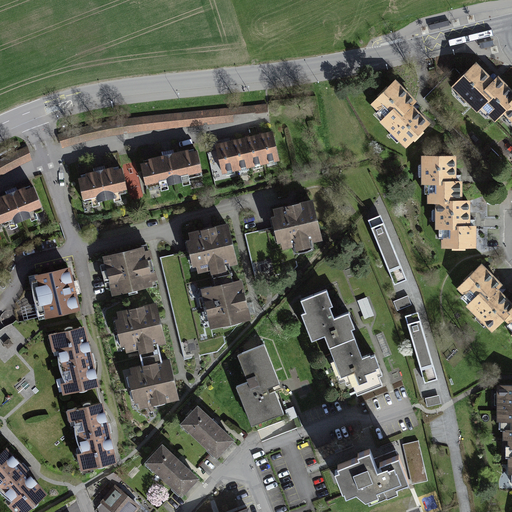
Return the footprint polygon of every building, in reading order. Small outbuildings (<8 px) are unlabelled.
[(501,124),(509,116),(501,108),(511,99),(511,83),(503,75),(498,79),(482,63),(457,88),(483,114),(486,110),(501,124)] [(399,79),(376,103),(390,116),(385,122),(412,148),(436,122),(419,107),(424,102),(399,79)] [(511,99),(501,108),(509,116),(511,118),(511,99)] [(57,135),(61,146),(91,136),(126,130),(165,126),(205,122),(233,119),(232,108),(204,110),(165,114),(123,120),(89,126),(57,135)] [(258,136),(264,163),(279,159),(273,133),(258,136)] [(264,163),(258,136),(244,139),(250,166),(264,163)] [(250,166),(244,139),(230,142),(236,169),(250,166)] [(236,169),(230,142),(216,146),(222,172),(236,169)] [(0,171),(31,156),(27,146),(0,160),(0,171)] [(203,175),(197,151),(189,152),(188,150),(148,159),(149,162),(141,164),(147,188),(166,184),(167,186),(184,182),(183,180),(203,175)] [(433,203),(440,203),(462,201),(461,183),(458,184),(458,155),(425,156),(426,185),(433,185),(433,203)] [(128,193),(122,168),(114,170),(113,167),(86,173),(86,177),(78,179),(84,203),(98,200),(98,202),(115,198),(114,196),(128,193)] [(0,200),(0,222),(2,227),(14,221),(15,223),(31,217),(31,215),(43,210),(34,187),(26,190),(25,187),(0,196),(0,199),(0,200)] [(312,201),(275,210),(284,247),(292,245),(294,254),(314,249),(312,240),(321,238),(312,201)] [(462,201),(440,203),(440,228),(447,228),(447,250),(482,249),(481,225),(475,225),(474,201),(462,201)] [(381,214),(368,219),(395,285),(407,280),(381,214)] [(236,262),(227,224),(189,233),(198,271),(210,268),(212,277),(231,273),(229,264),(236,262)] [(143,253),(142,248),(105,256),(114,293),(151,285),(150,280),(156,279),(149,251),(143,253)] [(499,335),(507,327),(511,316),(511,304),(502,295),(507,290),(482,264),(459,286),(467,294),(462,298),(499,335)] [(69,268),(37,275),(37,279),(35,279),(43,313),(46,313),(46,316),(78,308),(75,295),(76,295),(73,281),(72,281),(69,268)] [(250,318),(241,280),(234,282),(231,273),(212,277),(214,287),(203,289),(212,327),(250,318)] [(326,334),(331,346),(355,336),(351,329),(355,327),(348,312),(337,316),(327,289),(301,299),(309,320),(305,321),(312,340),(326,334)] [(408,295),(393,301),(397,310),(411,305),(408,295)] [(369,297),(359,300),(364,318),(375,315),(369,297)] [(165,341),(156,304),(118,313),(127,350),(138,347),(141,356),(159,352),(157,343),(165,341)] [(418,312),(405,316),(425,383),(438,379),(418,312)] [(83,328),(56,334),(59,349),(55,350),(63,382),(67,382),(69,390),(97,384),(95,377),(96,377),(87,341),(86,341),(83,328)] [(362,357),(355,336),(331,346),(329,346),(334,359),(336,358),(346,384),(353,381),(355,385),(382,374),(374,352),(362,357)] [(245,395),(256,423),(284,413),(275,390),(270,392),(268,388),(280,383),(264,344),(242,352),(248,367),(243,369),(248,381),(236,386),(241,396),(245,395)] [(178,397),(169,359),(161,361),(159,352),(141,356),(143,366),(131,369),(140,406),(178,397)] [(505,438),(511,435),(511,383),(500,383),(499,437),(505,438)] [(441,404),(439,394),(425,398),(427,407),(441,404)] [(101,403),(74,410),(76,419),(72,420),(80,453),(83,452),(87,466),(114,460),(111,446),(112,446),(104,411),(103,411),(101,403)] [(198,407),(182,423),(217,455),(232,439),(198,407)] [(404,444),(413,484),(428,481),(419,440),(404,444)] [(163,445),(147,461),(181,493),(197,477),(163,445)] [(6,449),(0,454),(0,490),(11,502),(13,500),(23,511),(44,492),(35,482),(36,482),(11,454),(11,455),(6,449)] [(376,463),(371,451),(338,464),(344,480),(341,481),(346,494),(364,487),(369,501),(388,493),(386,490),(409,481),(399,454),(376,463)] [(115,487),(103,501),(115,511),(133,511),(138,506),(115,487)]
